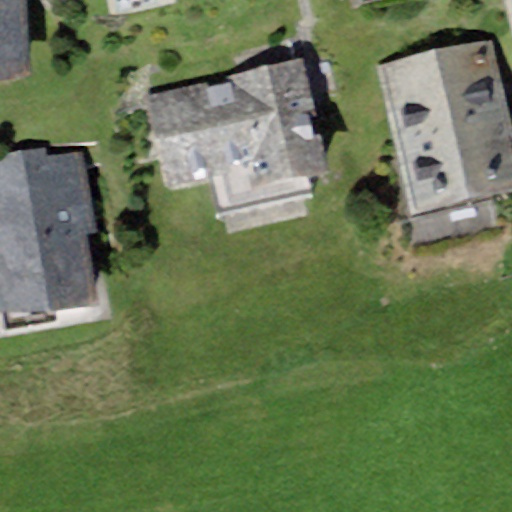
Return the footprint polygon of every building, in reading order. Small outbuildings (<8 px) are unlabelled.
[(0,0),(0,78),(18,78),(15,0),(0,0)] [(370,0),(373,10),(416,0),(370,0)] [(511,169),(487,57),(387,79),(419,222),(511,201),(511,169)] [(298,75),(153,107),(171,191),(213,182),(217,204),(321,182),(298,75)] [(42,163),(0,170),(0,321),(99,303),(75,168),(44,173),(42,163)]
